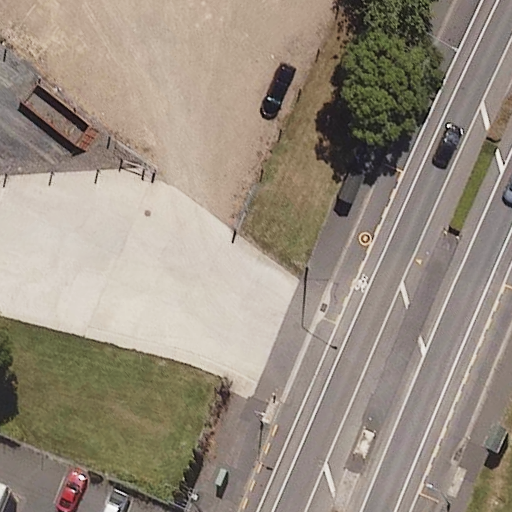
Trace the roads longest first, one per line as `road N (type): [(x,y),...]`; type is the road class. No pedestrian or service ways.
road 1 (secondary): [(281,511),(504,0)]
road 2 (secondary): [(511,190),(377,511)]
